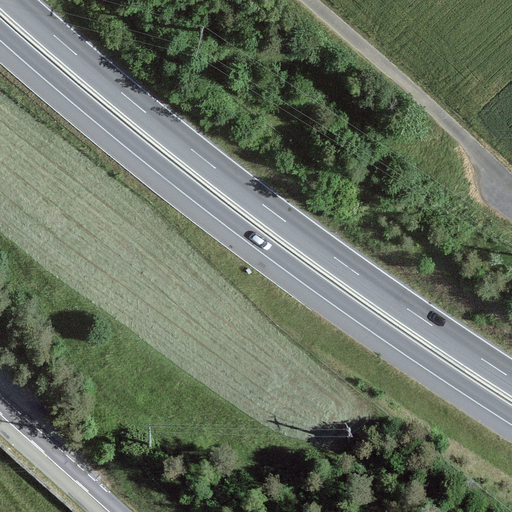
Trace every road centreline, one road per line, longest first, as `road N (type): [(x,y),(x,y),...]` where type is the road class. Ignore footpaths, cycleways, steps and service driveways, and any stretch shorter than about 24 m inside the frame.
road 1 (trunk): [(0,29),(256,238),(511,414)]
road 2 (trunk): [(511,378),(274,213),(13,0)]
road 3 (track): [(310,0),(511,184)]
road 4 (secondary): [(109,511),(0,414)]
